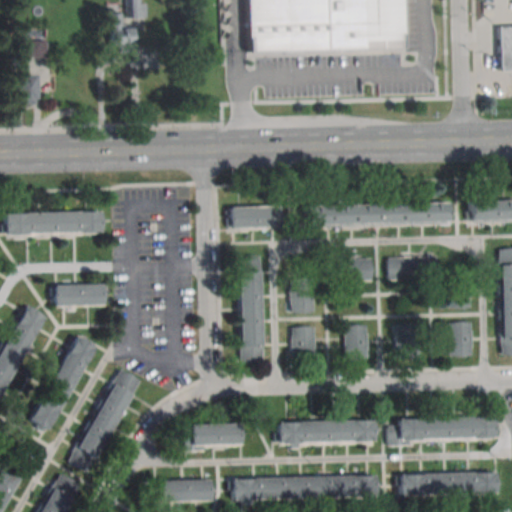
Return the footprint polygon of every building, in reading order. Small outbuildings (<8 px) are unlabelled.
[(122,0),(123,18),(144,17),(144,3),(137,4),(137,0),(122,0)] [(200,0),(201,10),(186,11),(185,0),(200,0)] [(244,0),(398,0),(399,47),(246,51),(244,0)] [(105,14),(108,47),(116,47),(116,53),(130,52),(129,28),(124,28),(124,24),(119,24),(119,13),(105,14)] [(511,69),(497,70),(496,27),(511,26),(511,69)] [(44,40),(10,41),(10,57),(45,57),(44,40)] [(31,75),(32,105),(10,106),(9,76),(31,75)] [(464,221),(511,221),(511,200),(464,201),(464,221)] [(446,224),(446,202),(304,204),(304,225),(446,224)] [(226,229),(272,229),(272,206),(226,206),(226,229)] [(1,212),(1,235),(100,234),(100,211),(1,212)] [(511,247),(494,248),(496,355),(511,354),(511,247)] [(259,255),(236,255),(236,363),(259,363),(259,255)] [(435,256),(383,256),(383,280),(435,280),(435,256)] [(369,257),(334,257),(334,280),(369,280),(369,257)] [(100,306),(100,284),(50,284),(50,306),(100,306)] [(310,312),(310,284),(287,284),(287,312),(310,312)] [(467,308),(467,289),(444,289),(444,308),(467,308)] [(0,341),(20,307),(40,318),(0,387),(0,341)] [(445,356),(468,356),(468,321),(445,321),(445,356)] [(392,323),(391,356),(414,357),(415,324),(392,323)] [(366,325),(341,325),(341,357),(366,357),(366,325)] [(288,326),(288,355),(312,355),(312,326),(288,326)] [(72,336),(91,347),(44,429),(25,418),(72,336)] [(117,370),(136,381),(83,472),(64,461),(117,370)] [(395,420),(490,418),(490,438),(395,441),(395,420)] [(273,424),(368,421),(369,441),(273,444),(273,424)] [(186,426),(235,425),(235,445),(187,447),(186,426)] [(0,457),(0,510),(21,466),(0,457)] [(395,476),(490,473),(491,494),(395,496),(395,476)] [(35,511),(57,474),(76,486),(60,511),(35,511)] [(229,480),(371,477),(371,497),(229,500),(229,480)] [(156,482),(205,481),(205,502),(157,503),(156,482)]
